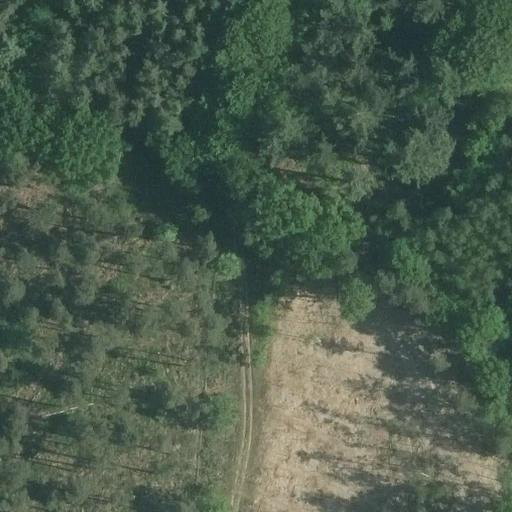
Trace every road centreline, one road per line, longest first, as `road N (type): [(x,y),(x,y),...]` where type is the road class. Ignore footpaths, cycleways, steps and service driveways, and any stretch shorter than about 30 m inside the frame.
road 1 (track): [(306,0),(233,183),(245,325),(239,511)]
road 2 (track): [(0,143),(233,183)]
